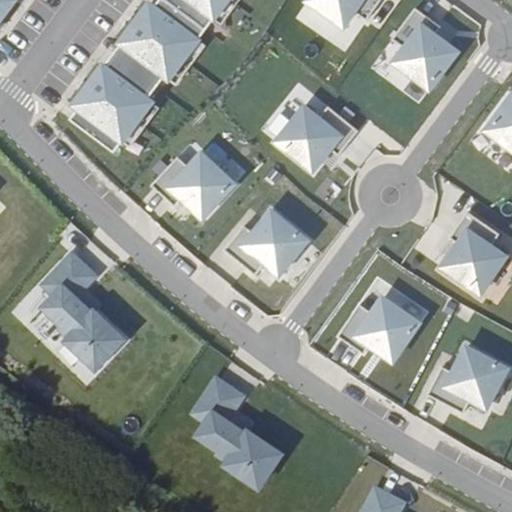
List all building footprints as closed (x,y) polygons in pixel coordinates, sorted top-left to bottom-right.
[(0,0),(0,11),(8,0),(0,0)] [(186,0),(214,19),(222,8),(210,0),(186,0)] [(225,11),(232,0),(210,0),(222,8),(225,11)] [(308,0),(307,1),(343,27),(354,12),(366,21),(381,0),(308,0)] [(168,4),(159,16),(194,42),(203,30),(168,4)] [(429,90),(457,53),(434,36),(441,28),(415,9),(392,40),(404,49),(393,64),(429,90)] [(159,16),(145,34),(184,64),(199,45),(194,42),(159,16)] [(169,83),(184,64),(145,34),(130,54),(135,57),(169,83)] [(161,94),(169,83),(135,57),(126,68),(149,85),(161,94)] [(150,100),(105,68),(74,112),(118,144),(150,100)] [(511,96),(486,131),(511,150),(511,96)] [(338,157),(358,133),(328,108),(319,120),(304,108),(276,143),(312,173),(330,151),(338,157)] [(234,183),(201,154),(188,168),(177,158),(151,187),(175,208),(182,200),(203,218),(234,183)] [(308,243),(272,213),(254,235),(245,227),(225,252),(255,277),(265,265),(279,277),(308,243)] [(500,235),(467,215),(450,242),(459,248),(441,271),(482,295),(508,258),(492,248),(500,235)] [(93,276),(71,254),(41,284),(52,295),(40,307),(58,325),(56,327),(66,337),(64,339),(91,370),(120,340),(91,312),(89,314),(81,306),(86,301),(77,292),(93,276)] [(369,313),(357,305),(336,337),(362,355),(368,346),(391,361),(416,322),(379,298),(369,313)] [(507,370),(466,348),(452,373),(442,368),(427,396),(463,414),(470,401),(486,409),(507,370)] [(241,398),(216,379),(191,413),(203,422),(193,436),(213,451),(211,454),(223,462),(221,464),(252,491),(277,458),(244,434),(242,436),(234,429),(238,424),(227,416),(241,398)] [(399,511),(404,504),(376,489),(364,511),(399,511)]
